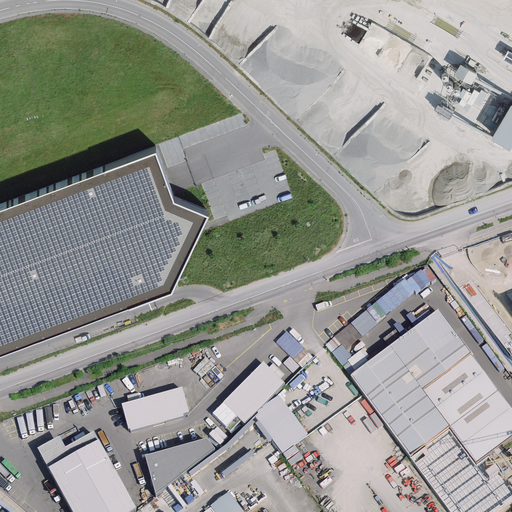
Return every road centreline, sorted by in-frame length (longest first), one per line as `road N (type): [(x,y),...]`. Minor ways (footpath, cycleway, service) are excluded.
road 1 (unclassified): [(0,390),(378,249)]
road 2 (unclassified): [(378,249),(350,195),(191,46),(146,17),(82,0)]
road 3 (unclassified): [(511,200),(378,249)]
